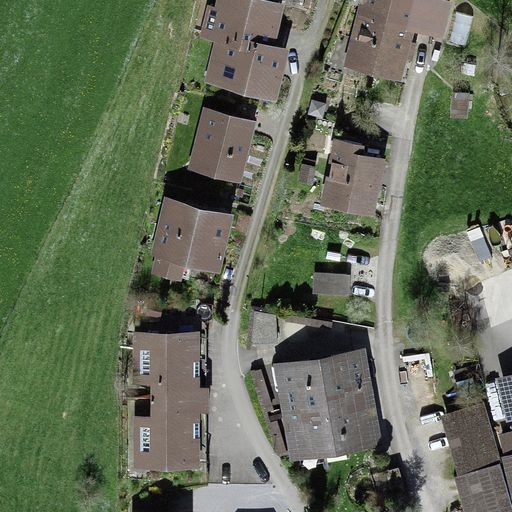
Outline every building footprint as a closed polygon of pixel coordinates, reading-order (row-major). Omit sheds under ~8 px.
[(229,37),(267,46),(278,5),(258,0),(222,0),(220,8),(208,5),(202,30),(229,37)] [(368,0),(354,59),(395,70),(412,0),(368,0)] [(219,79),(272,92),(282,50),(267,46),(229,37),(219,79)] [(209,167),(237,174),(250,122),(207,112),(195,163),(209,167)] [(363,144),(334,137),(331,151),(337,153),(328,197),(369,205),(373,187),(378,188),(381,173),(376,172),(378,160),(360,156),(363,144)] [(300,179),(311,182),(314,166),(303,163),(300,179)] [(170,201),(158,250),(215,263),(226,214),(170,201)] [(347,274),(315,272),(314,291),(346,293),(347,274)] [(193,387),(193,378),(198,378),(198,364),(200,364),(200,336),(193,336),(193,335),(175,335),(169,328),(162,335),(139,335),(139,376),(157,376),(157,387),(193,387)] [(282,364),(298,453),(373,440),(357,351),(282,364)] [(511,375),(503,378),(511,412),(511,375)] [(482,403),(450,413),(467,470),(499,461),(482,403)] [(194,460),(194,459),(200,459),(200,431),(198,431),(198,416),(193,416),(193,407),(157,407),(157,418),(139,418),(139,460),(163,460),(169,467),(175,460),(194,460)] [(454,474),(464,511),(511,511),(511,506),(499,461),(467,470),(454,474)]
